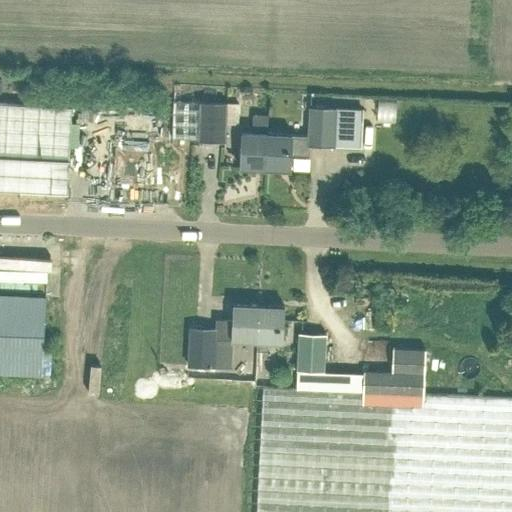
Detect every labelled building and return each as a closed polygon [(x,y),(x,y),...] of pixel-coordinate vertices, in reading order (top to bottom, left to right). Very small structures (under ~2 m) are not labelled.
[(172,137),(199,138),(201,100),(199,100),(174,100),(172,137)] [(228,102),(227,102),(201,100),(199,138),(226,139),(228,102)] [(69,157),(70,146),(78,146),(79,122),(71,122),(71,106),(0,102),(0,188),(68,192),(69,157)] [(268,131),(266,167),(292,168),(292,152),(309,153),(310,144),(362,146),(364,109),(310,106),(309,134),(293,133),(293,132),(268,131)] [(266,167),(268,131),(269,113),(254,113),(254,130),(243,130),(241,166),(266,167)] [(0,369),(43,371),(46,293),(0,291),(0,369)] [(216,338),(233,339),(258,340),(259,304),(234,303),(233,319),(216,318),(216,328),(189,326),(187,364),(215,365),(216,338)] [(259,304),(258,340),(257,351),(268,351),(268,340),(283,341),(285,305),(259,304)] [(298,332),(297,370),(324,372),(326,333),(298,332)] [(363,389),(362,401),(423,404),(423,392),(425,347),(394,346),(393,370),(364,369),(364,371),(363,389)] [(297,370),(296,386),(324,387),(324,372),(297,370)] [(258,475),(256,511),(511,511),(511,396),(424,392),(423,392),(423,404),(362,401),(363,389),(362,389),(325,387),(324,387),(296,386),(295,386),(262,385),(262,388),(258,475)]
